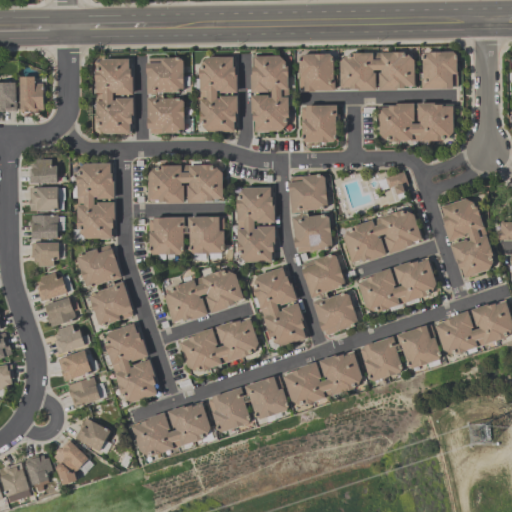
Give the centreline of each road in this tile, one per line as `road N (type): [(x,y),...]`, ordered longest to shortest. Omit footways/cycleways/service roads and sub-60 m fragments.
road 1 (residential): [(505,292),(133,414)]
road 2 (residential): [(56,125),(96,150),(204,148),(269,161),(394,158),(414,166),(421,181)]
road 3 (secondary): [(145,26),(484,19)]
road 4 (residential): [(17,425),(35,364),(9,274),(4,136)]
road 5 (residential): [(121,149),(122,245),(171,401)]
road 6 (residential): [(421,181),(486,153),(484,19)]
road 7 (residential): [(280,161),(286,244),(320,352)]
road 8 (residential): [(67,27),(65,111),(44,131),(0,135)]
road 9 (residential): [(300,97),(453,97)]
road 10 (residential): [(421,181),(459,307)]
